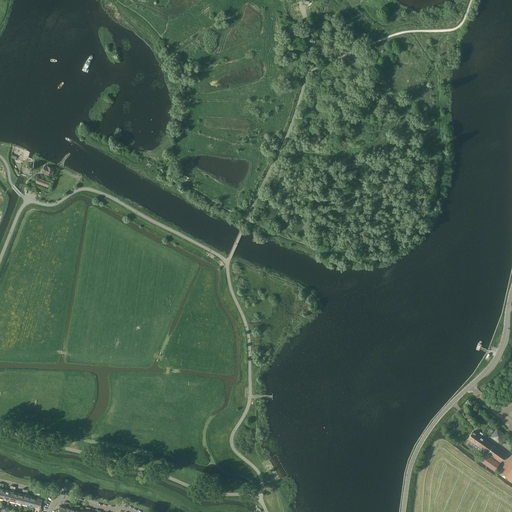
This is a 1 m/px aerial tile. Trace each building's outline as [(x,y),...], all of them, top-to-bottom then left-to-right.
[(12,155),(14,156),(17,157),(16,159),(21,160),(21,159),(23,159),(25,155),(22,154),(23,153),(16,151),(14,150),(12,155)] [(28,164),(26,164),(25,167),(26,168),(27,170),(30,172),(33,170),(34,168),(33,164),(30,163),(28,164)] [(47,174),(52,176),(55,169),(46,165),(43,172),(47,174)] [(37,177),(35,183),(48,187),(50,182),(37,177)] [(491,437),(499,442),(504,434),(497,429),(491,437)] [(493,445),(473,431),(468,439),(500,462),(506,454),(493,445)] [(511,456),(501,472),(511,479),(511,456)] [(12,492),(6,490),(3,499),(10,500),(12,492)] [(18,493),(14,492),(12,492),(10,500),(16,502),(18,493)] [(18,493),(16,502),(22,504),(24,495),(18,493)] [(24,495),(22,504),(28,505),(30,496),(24,495)] [(36,498),(30,496),(28,505),(34,507),(36,498)] [(34,507),(40,508),(43,500),(36,498),(34,507)]
